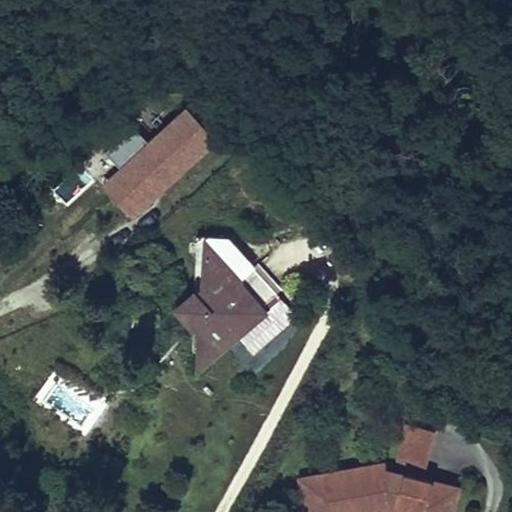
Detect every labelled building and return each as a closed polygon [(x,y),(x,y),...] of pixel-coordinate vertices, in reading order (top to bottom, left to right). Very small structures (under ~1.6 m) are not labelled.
[(102,146),(129,174),(110,191),(133,216),(220,135),(187,100),(149,136),(132,118),(102,146)] [(283,294),(232,233),(216,246),(222,255),(246,282),(246,294),(226,311),(241,329),(283,294)] [(212,311),(219,304),(208,289),(210,265),(222,255),(216,246),(209,237),(199,299),(186,307),(202,326),(203,327),(216,316),(212,311)] [(241,329),(226,311),(246,294),(246,282),(222,255),(210,265),(208,289),(219,304),(212,311),(216,316),(203,327),(202,326),(198,351),(205,359),(241,329)] [(257,348),(299,313),(283,294),(241,329),(257,348)] [(192,369),(205,359),(198,351),(192,369)] [(333,478),(302,484),(306,505),(320,503),(321,511),(342,511),(342,505),(356,501),(358,509),(392,501),(394,497),(407,500),(406,505),(412,506),(410,511),(447,511),(450,503),(457,505),(462,485),(391,469),(389,460),(332,472),(333,478)] [(342,505),(342,511),(382,511),(393,510),(395,511),(410,511),(412,506),(406,505),(407,500),(394,497),(392,501),(358,509),(356,501),(342,505)] [(321,511),(320,503),(306,505),(307,511),(321,511)] [(447,511),(459,511),(461,506),(457,505),(450,503),(447,511)]
